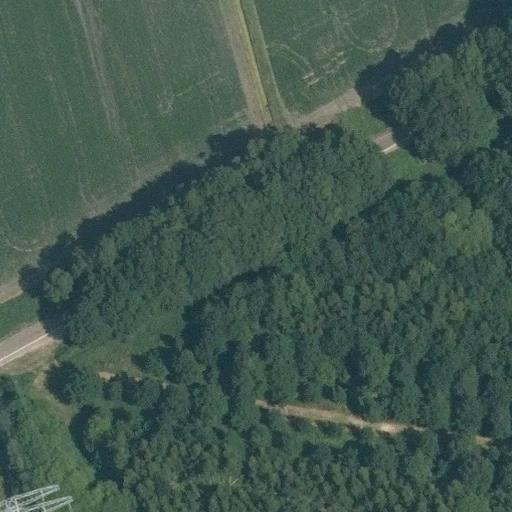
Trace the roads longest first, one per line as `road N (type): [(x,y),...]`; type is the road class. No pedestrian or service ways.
road 1 (unclassified): [(0,360),(511,75)]
road 2 (track): [(511,455),(41,370),(27,345)]
